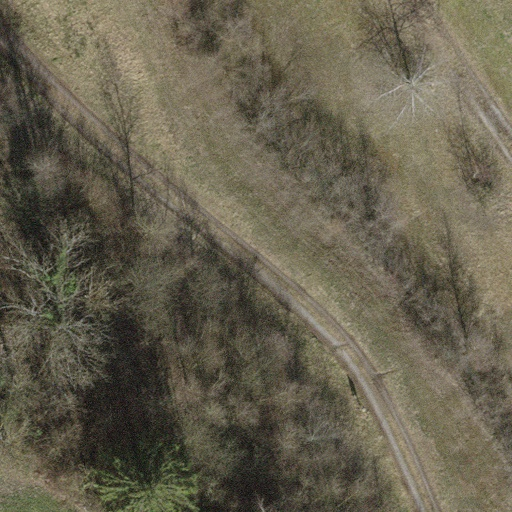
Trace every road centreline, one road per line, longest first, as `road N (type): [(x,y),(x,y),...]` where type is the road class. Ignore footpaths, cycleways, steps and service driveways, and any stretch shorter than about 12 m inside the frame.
road 1 (track): [(0,31),(55,94),(340,338),(379,393),(431,511)]
road 2 (track): [(417,0),(511,140)]
